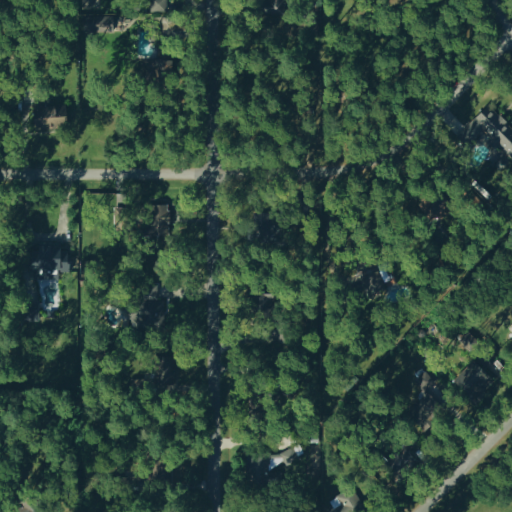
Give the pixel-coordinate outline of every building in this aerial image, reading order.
[(80,31),(111,32),(111,15),(80,14),(80,31)] [(492,150),(498,144),(508,155),(511,151),(511,132),(487,103),(471,117),(489,138),(485,141),(492,150)] [(58,104),(29,106),(30,129),(59,127),(58,104)] [(148,236),(167,235),(166,204),(147,205),(148,236)] [(35,279),(55,278),(55,270),(65,270),(64,250),(59,250),(58,242),(33,243),(35,279)] [(366,294),(384,289),(379,271),(361,276),(366,294)] [(156,285),(141,284),(141,299),(156,299),(156,285)] [(161,326),(162,301),(142,300),(141,325),(161,326)] [(37,320),(36,302),(20,303),(21,320),(37,320)] [(474,354),(484,365),(494,356),(484,345),(474,354)] [(453,382),(474,397),(489,377),(468,361),(453,382)] [(433,381),(422,368),(417,372),(419,374),(413,380),(422,390),(433,381)] [(277,454),(248,452),(246,479),(264,480),(265,465),(276,466),(277,454)] [(42,511),(40,503),(0,511),(42,511)]
